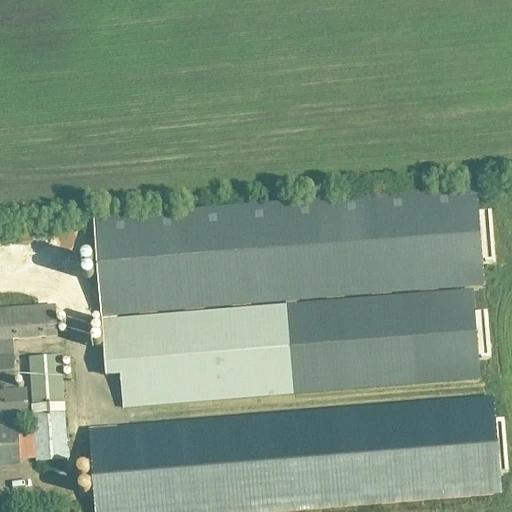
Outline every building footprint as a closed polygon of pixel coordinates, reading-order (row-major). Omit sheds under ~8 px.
[(476,189),(92,221),(101,324),(288,308),(416,298),(473,293),(484,292),(482,263),(484,262),(484,265),(493,264),(492,262),(494,262),(490,214),(478,215),(476,189)] [(473,293),(416,298),(423,386),(480,382),(478,360),(480,360),(481,362),(489,361),(489,359),(490,359),(487,315),(475,316),(473,293)] [(416,298),(288,308),(101,324),(106,379),(120,378),(123,411),(295,397),(423,386),(416,298)] [(0,360),(13,359),(11,342),(57,338),(54,308),(0,312),(0,360)] [(60,359),(29,361),(35,465),(66,463),(63,407),(75,406),(74,382),(61,383),(60,359)] [(12,362),(0,363),(0,389),(13,388),(12,362)] [(0,393),(0,465),(18,465),(16,423),(26,422),(24,392),(0,393)] [(478,402),(65,437),(71,511),(310,511),(486,497),(478,402)]
